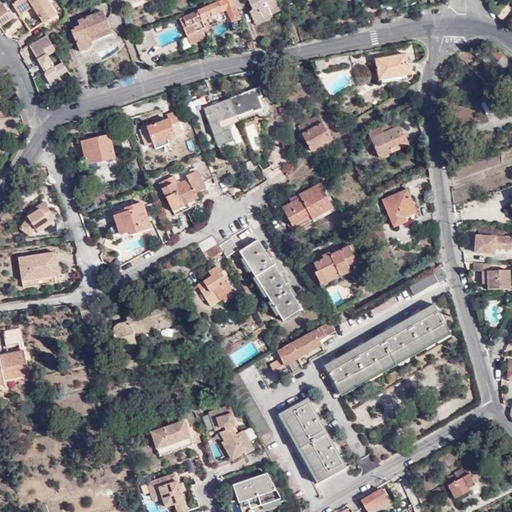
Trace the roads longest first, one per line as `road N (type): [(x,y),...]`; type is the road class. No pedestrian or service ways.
road 1 (tertiary): [(447,24),(193,72),(66,112),(42,134)]
road 2 (residential): [(483,375),(455,282),(431,110),(447,24)]
road 3 (residential): [(316,511),(492,404)]
road 4 (residential): [(241,213),(88,284)]
road 5 (residential): [(42,134),(88,284)]
